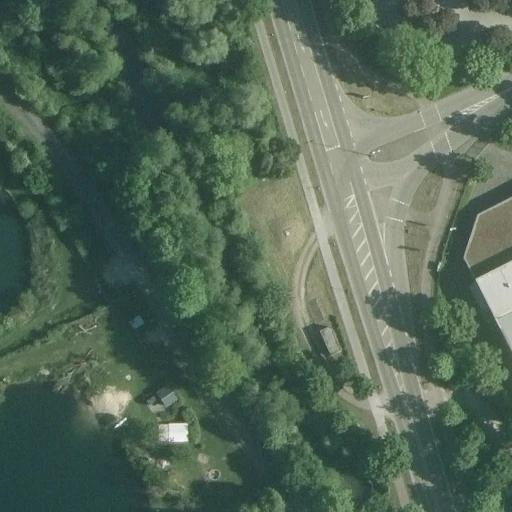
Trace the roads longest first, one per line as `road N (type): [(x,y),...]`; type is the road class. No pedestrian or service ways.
road 1 (unclassified): [(0,85),(73,173),(296,511)]
road 2 (secondary): [(442,511),(338,168)]
road 3 (unclassified): [(338,168),(405,148),(511,91)]
road 4 (secondary): [(338,168),(287,0)]
